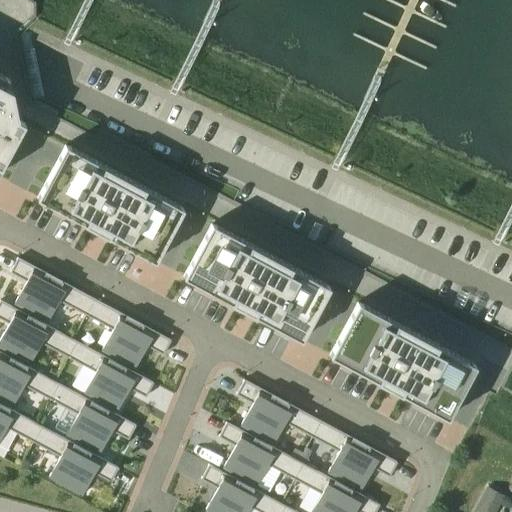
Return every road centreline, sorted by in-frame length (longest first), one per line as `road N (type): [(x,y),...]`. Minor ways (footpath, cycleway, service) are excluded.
road 1 (residential): [(0,225),(438,458),(417,511)]
road 2 (unknown): [(74,264),(96,210),(114,220),(144,170)]
